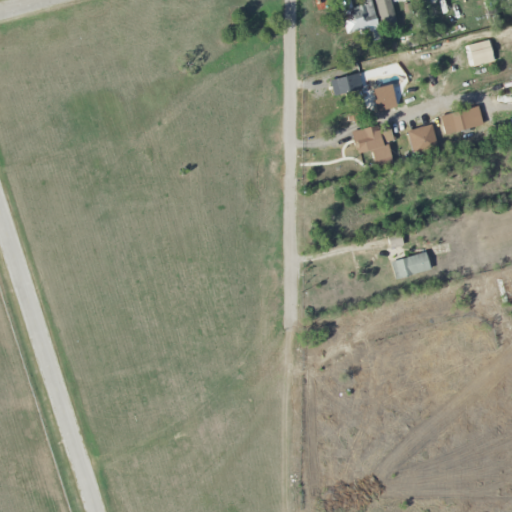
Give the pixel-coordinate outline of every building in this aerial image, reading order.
[(346,34),(368,29),(368,32),(377,30),(370,0),(360,0),(362,6),(352,8),(349,0),(346,0),(339,2),(346,34)] [(373,0),(381,27),(396,23),(389,0),(373,0)] [(331,79),(334,95),(361,90),(358,74),(331,79)] [(455,132),(482,125),(477,106),(450,114),(455,132)] [(413,156),(437,149),(430,124),(405,132),(413,156)] [(351,131),(356,154),(370,151),(374,167),(391,163),(386,142),(392,141),(389,127),(378,130),(377,126),(351,131)] [(389,249),(402,245),(397,231),(385,235),(389,249)] [(429,271),(425,253),(389,261),(394,279),(429,271)]
